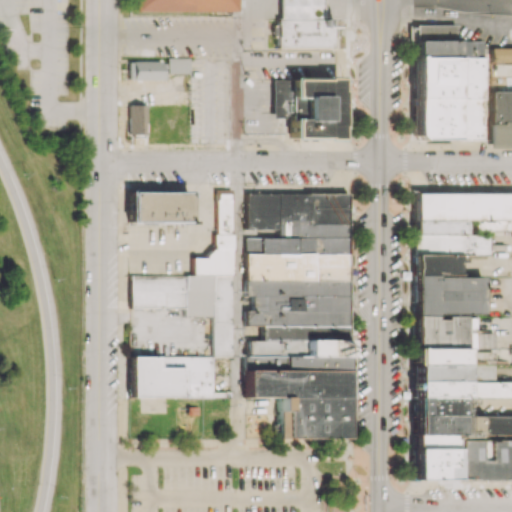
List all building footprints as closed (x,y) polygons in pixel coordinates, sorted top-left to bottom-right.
[(230,0),(230,14),(130,14),(130,0),(230,0)] [(276,0),(277,19),(320,19),(320,0),(276,0)] [(270,19),(270,50),(330,50),(330,19),(320,19),(277,19),(270,19)] [(453,25),(412,25),(412,140),(481,139),(481,41),(453,41),(453,25)] [(489,61),(511,61),(511,48),(489,48),(489,61)] [(187,58),(166,58),(166,73),(187,73),(187,58)] [(132,80),(161,79),(160,61),(132,61),(132,80)] [(290,138),(338,137),(337,78),(270,79),(271,119),(289,119),(290,138)] [(511,91),(489,91),(488,145),(511,145),(511,91)] [(145,134),(146,105),(126,105),(126,134),(145,134)] [(128,275),(128,307),(182,307),(182,316),(209,316),(209,356),(229,356),(229,189),(212,189),(212,257),(189,257),(189,275),(128,275)] [(127,190),(189,190),(189,222),(127,222),(127,190)] [(344,438),(345,193),(243,193),(243,229),(276,229),(276,238),(258,238),(258,253),(243,253),(243,296),(250,296),(250,310),(243,310),(243,325),(260,325),(259,340),(245,340),(245,357),(258,357),(258,370),(243,370),(243,397),(276,398),(275,437),(344,438)] [(413,480),(454,480),(453,436),(511,435),(511,415),(464,416),(464,398),(511,397),(511,381),(492,382),(492,352),(476,352),(477,363),(466,363),(465,348),(493,348),(493,333),(478,333),(478,276),(457,276),(457,255),(488,255),(487,235),(463,235),(463,220),(474,220),(474,230),(511,229),(511,193),(411,194),(413,480)] [(257,238),(242,238),(242,252),(257,252),(257,238)] [(210,356),(128,355),(128,397),(210,398),(210,356)] [(369,378),(369,357),(358,357),(357,378),(369,378)] [(511,440),(489,440),(489,460),(480,460),(480,440),(459,440),(459,479),(511,479),(511,440)]
